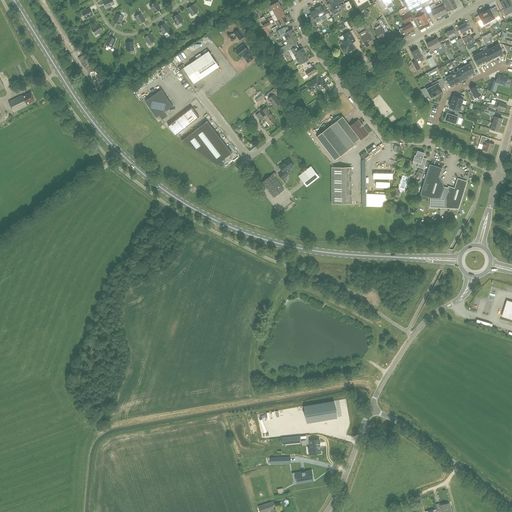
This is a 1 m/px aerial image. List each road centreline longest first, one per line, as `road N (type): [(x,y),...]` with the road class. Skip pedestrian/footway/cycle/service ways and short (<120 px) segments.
road 1 (primary): [(407,257),(259,238),(181,201),(119,151)]
road 2 (primary): [(119,151),(13,0)]
road 3 (unclassified): [(511,508),(369,409)]
road 4 (residential): [(344,87),(397,46),(484,1)]
road 5 (unclassified): [(0,246),(119,151)]
road 6 (tertiary): [(369,409),(415,332),(463,295)]
road 7 (residential): [(245,158),(344,87)]
road 8 (residential): [(511,70),(497,68),(450,92),(429,141)]
